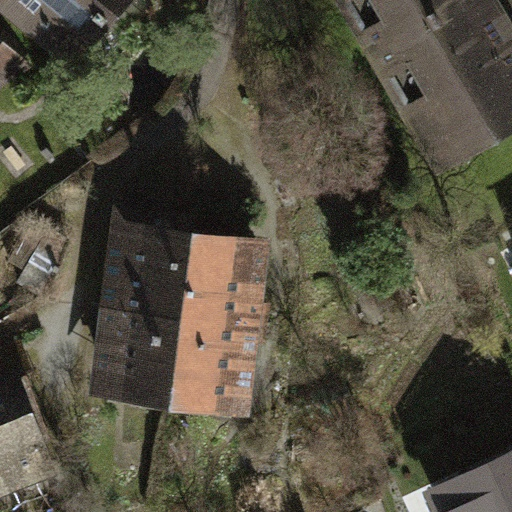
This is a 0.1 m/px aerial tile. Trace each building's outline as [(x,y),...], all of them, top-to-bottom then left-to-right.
[(10,0),(77,55),(123,0),(10,0)] [(349,0),(408,104),(425,93),(455,146),(511,113),(511,42),(495,14),(501,10),(495,0),(349,0)] [(0,85),(24,69),(0,48),(0,85)] [(151,221),(131,218),(120,306),(181,315),(192,235),(149,232),(151,221)] [(45,295),(74,243),(47,229),(19,281),(45,295)] [(255,243),(192,235),(181,315),(172,395),(233,403),(241,338),(264,341),(268,303),(248,300),(255,243)] [(172,395),(181,315),(120,306),(109,387),(172,395)] [(0,383),(19,376),(8,347),(0,349),(0,383)] [(0,383),(0,484),(46,466),(41,443),(19,376),(0,383)] [(511,511),(511,453),(433,490),(443,511),(511,511)]
